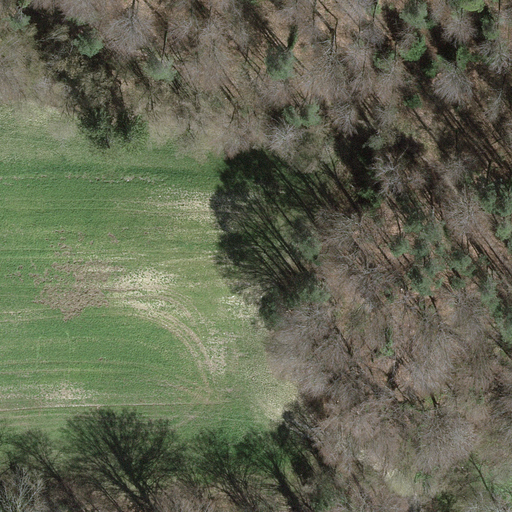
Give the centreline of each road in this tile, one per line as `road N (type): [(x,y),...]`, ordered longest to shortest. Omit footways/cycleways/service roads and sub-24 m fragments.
road 1 (track): [(0,10),(354,114),(417,143),(511,262)]
road 2 (track): [(261,400),(405,484),(417,511)]
